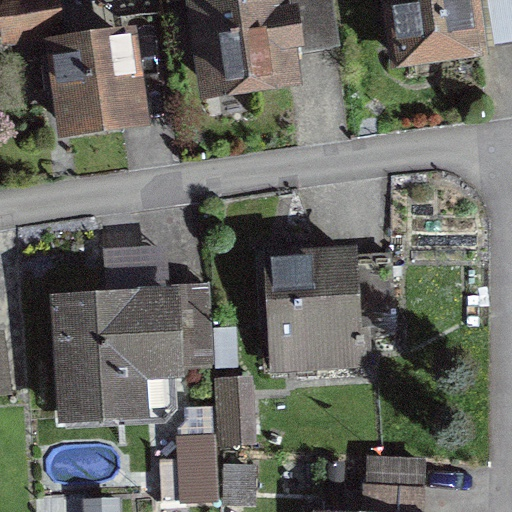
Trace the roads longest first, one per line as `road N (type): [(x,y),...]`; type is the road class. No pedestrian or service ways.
road 1 (residential): [(0,208),(509,139)]
road 2 (residential): [(511,396),(509,139)]
